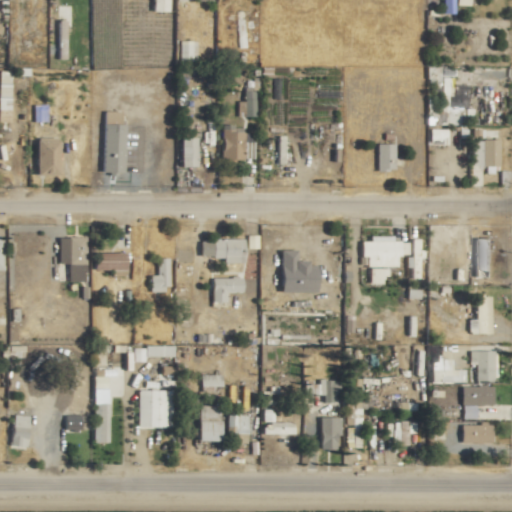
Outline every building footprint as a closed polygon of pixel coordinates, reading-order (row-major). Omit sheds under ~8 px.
[(235,41),(244,41),(245,4),(236,4),(235,41)] [(65,20),(56,20),(57,59),(65,59),(65,20)] [(195,40),(178,40),(178,60),(195,60),(195,40)] [(0,70),(0,121),(9,121),(10,70),(0,70)] [(254,91),(243,91),(243,116),(254,115),(254,91)] [(457,124),(457,109),(445,109),(445,124),(457,124)] [(102,171),(123,172),(124,123),(120,122),(121,111),(103,110),(102,171)] [(220,159),(242,159),(243,131),(230,131),(230,124),(221,124),(220,159)] [(446,128),(428,129),(429,145),(446,144),(446,128)] [(211,131),(202,130),(202,140),(211,141),(211,131)] [(196,166),(195,137),(180,137),(180,166),(196,166)] [(58,138),(35,138),(36,175),(59,174),(58,138)] [(498,140),(471,139),(471,166),(498,167),(498,140)] [(376,170),(393,171),(393,143),(376,143),(376,170)] [(367,284),(382,283),(382,276),(387,276),(387,267),(396,266),(396,255),(407,255),(407,241),(392,241),(392,235),(369,236),(369,241),(360,241),(360,257),(367,257),(367,284)] [(491,238),(474,237),(473,276),(490,277),(491,238)] [(205,239),(205,257),(222,256),(222,263),(243,262),(243,239),(205,239)] [(420,278),(419,250),(418,250),(418,239),(408,239),(409,257),(407,257),(407,278),(420,278)] [(296,249),(280,250),(281,292),(317,291),(316,262),(296,262),(296,249)] [(94,270),(110,270),(110,276),(125,276),(125,252),(94,252),(94,270)] [(148,275),(148,291),(167,291),(167,257),(155,258),(155,274),(148,275)] [(211,304),(224,304),(225,292),(242,292),(242,277),(212,277),(211,304)] [(404,313),(418,314),(419,289),(405,289),(404,313)] [(490,294),(474,294),(474,318),(467,318),(468,333),(491,333),(490,294)] [(428,310),(434,313),(430,320),(450,333),(459,319),(433,302),(428,310)] [(405,333),(417,333),(417,324),(405,324),(405,333)] [(103,365),(104,345),(90,344),(89,365),(103,365)] [(172,356),(172,345),(143,345),(143,356),(172,356)] [(495,351),(468,351),(468,366),(474,366),(474,380),(494,381),(495,351)] [(430,380),(463,381),(464,369),(452,369),(452,358),(437,357),(436,368),(430,368),(430,380)] [(154,387),(169,387),(170,366),(161,366),(160,374),(155,374),(154,387)] [(220,374),(199,374),(199,391),(212,391),(212,386),(221,386),(220,374)] [(332,402),(332,394),(338,394),(338,379),(319,379),(319,402),(332,402)] [(461,419),(475,418),(475,405),(492,404),(492,385),(460,386),(461,419)] [(170,390),(137,389),(136,428),(170,428),(170,390)] [(359,447),(360,401),(344,401),(344,447),(359,447)] [(92,442),(108,442),(107,402),(91,403),(92,442)] [(219,441),(219,405),(197,405),(197,440),(219,441)] [(261,434),(293,433),(293,421),(272,422),(272,408),(261,408),(261,434)] [(10,447),(26,448),(28,415),(12,414),(10,447)] [(80,415),(64,414),(64,431),(80,431),(80,415)] [(224,442),(246,442),(247,415),(225,414),(224,442)] [(319,448),(337,449),(338,417),(320,416),(319,448)] [(414,433),(414,422),(391,421),(391,445),(406,445),(407,433),(414,433)] [(460,424),(461,443),(491,442),(491,424),(460,424)]
